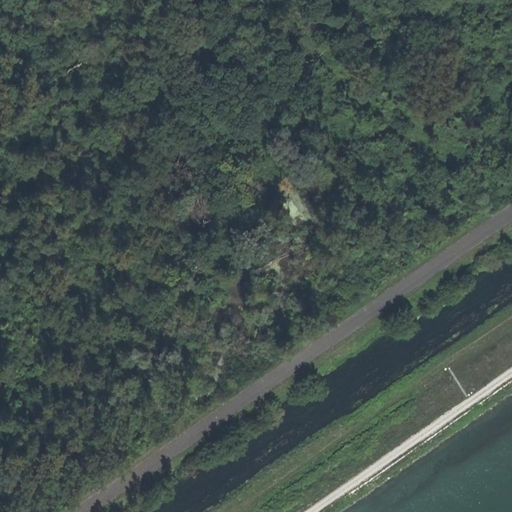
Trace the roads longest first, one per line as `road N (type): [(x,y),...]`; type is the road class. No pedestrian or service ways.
road 1 (track): [(237,511),(511,320)]
road 2 (track): [(511,373),(313,511)]
